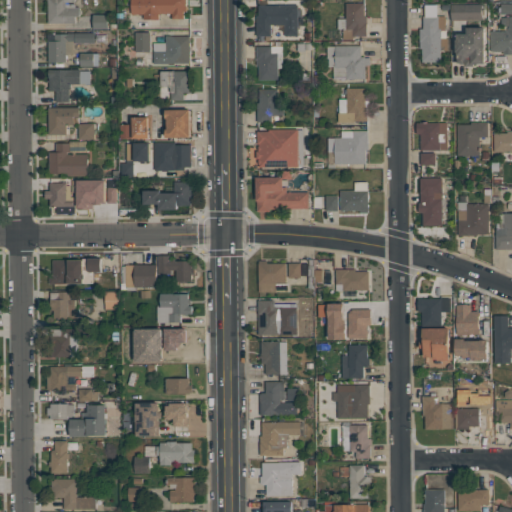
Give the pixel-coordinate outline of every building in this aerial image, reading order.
[(48,0),(49,24),(79,23),(79,7),(76,8),(75,0),(48,0)] [(132,0),(132,14),(144,14),(144,19),(160,19),(160,13),(172,13),(172,19),(186,19),(186,0),(132,0)] [(344,38),(367,37),(366,3),(346,3),(347,19),(338,19),(338,29),(343,29),(344,38)] [(421,62),(442,62),(441,31),(446,31),(445,16),(438,16),(438,4),(424,5),(425,28),(421,28),(421,62)] [(482,4),(452,4),(452,19),(483,18),(482,4)] [(511,4),(501,4),(502,14),(511,14),(511,4)] [(257,5),(257,36),(272,36),(272,25),(285,25),(285,36),(298,36),(299,5),(257,5)] [(94,29),(109,29),(109,15),(94,15),(94,29)] [(491,31),(491,52),(511,52),(511,16),(504,16),(504,31),(491,31)] [(486,27),(467,27),(467,33),(456,33),(456,65),(486,64),(486,27)] [(151,51),(151,32),(136,32),(136,51),(151,51)] [(94,33),(49,33),(49,62),(67,62),(67,42),(94,42),(94,33)] [(154,63),(191,63),(190,36),(166,36),(166,42),(154,43),(154,63)] [(334,80),(368,79),(367,57),(362,57),(361,45),(327,46),(328,67),(333,67),(334,80)] [(283,68),(283,46),(257,46),(258,80),(279,80),(278,69),(283,68)] [(99,53),(81,53),(81,67),(100,66),(99,53)] [(50,91),(56,91),(57,102),(71,102),(70,84),(81,84),(81,69),(49,70),(50,91)] [(188,71),(160,71),(161,87),(168,86),(168,98),(184,98),(184,92),(189,92),(188,71)] [(366,88),(347,88),(347,99),(339,99),(339,122),(367,122),(366,88)] [(283,116),(284,100),(278,100),(278,89),(259,89),(258,124),(272,124),(272,115),(283,116)] [(80,107),(49,108),(49,135),(67,134),(67,125),(75,125),(74,117),(80,117),(80,107)] [(168,138),(192,137),(191,109),(167,110),(168,138)] [(150,117),(132,117),(133,139),(151,138),(150,117)] [(448,123),(417,122),(417,134),(421,134),(421,150),(448,150),(448,123)] [(489,122),(458,123),(459,156),(480,156),(480,137),(489,137),(489,122)] [(80,140),(95,139),(95,123),(79,124),(80,140)] [(120,139),(131,139),(131,125),(121,124),(120,139)] [(299,129),(258,130),(258,168),(299,167),(299,129)] [(368,164),(368,130),(342,131),(342,138),(328,138),(328,152),(335,151),(335,164),(368,164)] [(511,150),(511,130),(494,131),(495,150),(511,150)] [(50,152),(50,173),(89,174),(89,154),(70,154),(70,143),(56,143),(56,152),(50,152)] [(151,143),(135,143),(135,161),(151,161),(151,143)] [(192,170),(192,143),(155,144),(156,170),(192,170)] [(436,164),(436,152),(421,152),(421,165),(436,164)] [(257,177),(257,210),(310,209),(309,192),(286,192),(286,179),(291,179),(291,172),(283,172),(283,177),(257,177)] [(424,226),(443,226),(442,178),(420,178),(421,213),(424,213),(424,226)] [(78,180),(79,210),(95,209),(95,204),(118,204),(118,179),(78,180)] [(144,192),(145,204),(160,204),(160,210),(179,210),(179,205),(193,205),(192,181),(175,181),(175,192),(144,192)] [(67,197),(67,183),(51,182),(50,191),(45,191),(45,199),(50,199),(50,207),(68,207),(68,213),(75,213),(76,197),(67,197)] [(341,212),(369,211),(368,182),(355,182),(355,190),(341,191),(341,212)] [(339,195),(327,196),(327,211),(339,210),(339,195)] [(489,203),(458,203),(459,235),(490,235),(489,203)] [(511,212),(504,213),(504,229),(496,229),(496,249),(511,248),(511,212)] [(176,272),(176,282),(192,282),(192,261),(176,261),(176,256),(159,256),(159,272),(176,272)] [(94,283),(94,272),(102,272),(102,259),(54,259),(54,275),(50,275),(50,284),(94,283)] [(260,293),(277,293),(276,283),(287,283),(287,262),(259,262),(260,293)] [(289,278),(302,278),(302,263),(289,263),(289,278)] [(157,264),(135,265),(135,287),(158,286),(157,264)] [(370,270),(336,270),(336,284),(344,284),(344,290),(369,290),(370,270)] [(106,309),(119,309),(118,291),(105,292),(106,309)] [(53,292),(53,318),(80,318),(81,292),(53,292)] [(191,294),(160,293),(159,323),(181,324),(182,314),(191,314),(191,294)] [(419,298),(418,311),(424,311),(424,361),(451,361),(451,328),(442,327),(442,312),(451,312),(452,298),(419,298)] [(298,335),(298,304),(275,304),(275,300),(259,300),(259,335),(298,335)] [(329,317),(330,339),(346,339),(346,304),(319,304),(319,317),(329,317)] [(472,304),(457,304),(457,332),(480,331),(480,311),(472,311),(472,304)] [(348,338),(370,339),(370,310),(349,309),(348,338)] [(509,315),(494,315),(495,363),(511,363),(511,327),(509,328),(509,315)] [(187,327),(165,328),(165,350),(181,350),(180,343),(188,343),(187,327)] [(136,328),(135,362),(164,362),(165,328),(136,328)] [(51,358),(71,357),(71,329),(51,330),(51,358)] [(489,359),(489,340),(456,340),(456,358),(489,359)] [(287,374),(288,341),(262,341),(262,365),(266,365),(266,374),(287,374)] [(343,378),(365,378),(365,367),(369,367),(369,344),(349,345),(350,355),(343,355),(343,378)] [(50,366),(49,389),(77,390),(77,376),(82,376),(82,367),(50,366)] [(192,378),(166,378),(166,394),(192,394),(192,378)] [(261,393),(261,415),(298,415),(298,389),(285,389),(285,382),(266,382),(266,393),(261,393)] [(370,419),(370,385),(336,385),(336,400),(338,400),(338,419),(370,419)] [(79,400),(91,400),(92,389),(79,389),(79,400)] [(424,396),(425,429),(453,429),(453,403),(438,403),(438,396),(424,396)] [(511,399),(498,400),(498,423),(511,422),(511,427),(511,399)] [(137,437),(161,435),(160,403),(136,404),(137,437)] [(190,404),(167,403),(167,419),(175,419),(175,426),(189,426),(190,404)] [(75,418),(74,404),(49,404),(50,419),(75,418)] [(71,437),(108,436),(107,404),(85,405),(85,419),(71,420),(71,437)] [(492,408),(456,408),(456,428),(492,427),(492,408)] [(261,422),(261,455),(287,455),(287,435),(301,435),(301,421),(261,422)] [(371,425),(344,424),(343,451),(357,451),(356,458),(370,458),(371,425)] [(69,473),(68,440),(53,441),(54,473),(69,473)] [(194,442),(159,443),(159,464),(195,463),(194,442)] [(135,473),(151,473),(151,457),(135,457),(135,473)] [(293,494),(293,475),(303,475),(302,462),(262,462),(262,485),(267,485),(267,495),(293,494)] [(365,465),(350,465),(351,498),(370,498),(370,476),(365,476),(365,465)] [(195,477),(169,478),(170,502),(195,501),(195,477)] [(65,509),(97,509),(97,497),(78,497),(78,478),(54,479),(54,498),(64,498),(65,509)] [(129,501),(143,501),(142,487),(129,488),(129,501)] [(425,511),(445,511),(445,489),(425,490),(425,511)] [(459,510),(482,510),(482,504),(490,504),(490,490),(459,491),(459,510)] [(265,502),(265,511),(293,511),(293,501),(265,502)]
